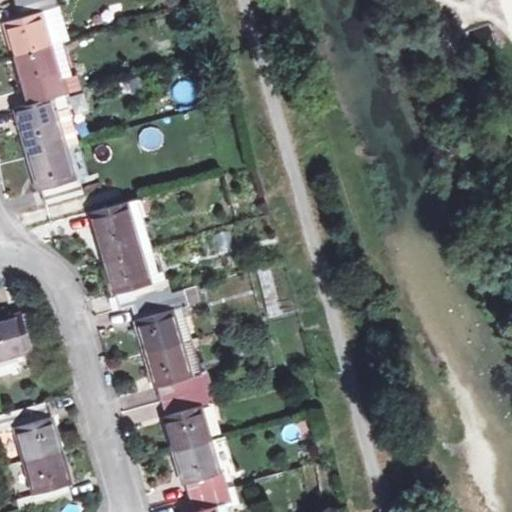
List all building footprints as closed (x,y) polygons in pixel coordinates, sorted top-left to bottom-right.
[(58,7),(56,0),(20,0),(18,1),(23,16),(5,21),(15,55),(50,45),(61,42),(64,41),(54,8),(58,7)] [(68,92),(64,79),(71,77),(61,42),(50,45),(15,55),(25,90),(29,89),(32,102),(68,92)] [(32,102),(37,118),(20,123),(29,156),(66,146),(79,142),(70,109),(73,108),(68,92),(32,102)] [(66,146),(29,156),(39,191),(43,190),(47,203),(84,193),(80,179),(76,180),(66,146)] [(105,259),(141,249),(127,201),(91,211),(105,259)] [(141,249),(105,259),(115,292),(119,307),(136,302),(170,293),(166,278),(151,282),(141,249)] [(136,302),(141,317),(136,319),(146,352),(182,341),(173,308),(187,304),(184,289),(170,293),(136,302)] [(22,315),(0,320),(0,358),(32,349),(22,315)] [(182,341),(146,352),(156,386),(161,385),(165,399),(210,386),(206,372),(192,376),(182,341)] [(165,399),(169,416),(166,417),(174,448),(210,438),(201,407),(215,403),(210,386),(165,399)] [(0,430),(16,426),(25,461),(62,450),(53,416),(47,417),(43,403),(0,414),(0,430)] [(210,438),(174,448),(185,483),(188,482),(192,496),(229,486),(225,472),(220,473),(210,438)] [(71,484),(62,450),(25,461),(34,494),(17,498),(20,511),(26,511),(71,500),(67,485),(71,484)] [(10,464),(14,488),(24,486),(20,462),(10,464)] [(192,496),(196,511),(193,511),(216,511),(214,506),(233,500),(229,486),(192,496)]
